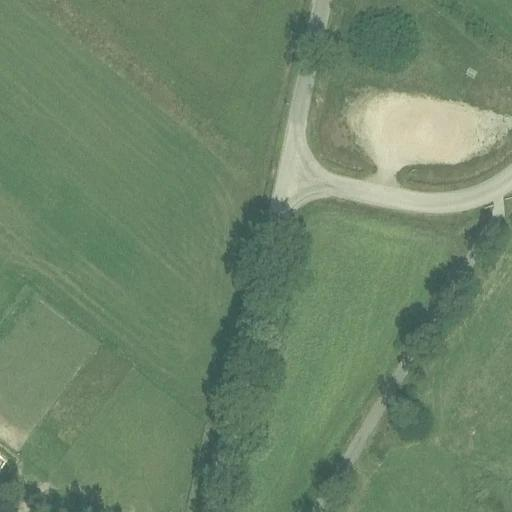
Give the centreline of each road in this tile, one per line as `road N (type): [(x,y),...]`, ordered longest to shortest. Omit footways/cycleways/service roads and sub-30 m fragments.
road 1 (unclassified): [(211,511),(284,174)]
road 2 (unclassified): [(497,189),(417,203),(284,174)]
road 3 (unclassified): [(284,174),(321,0)]
